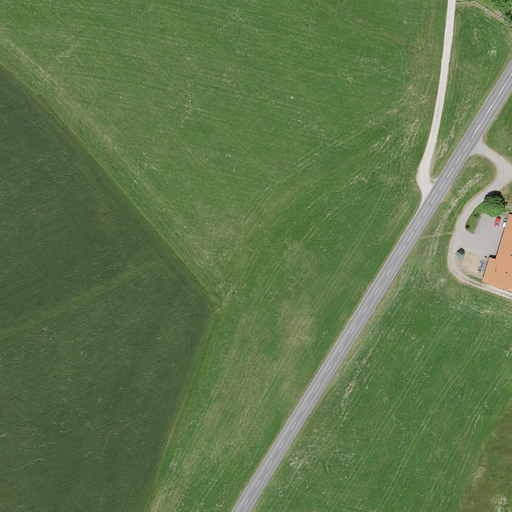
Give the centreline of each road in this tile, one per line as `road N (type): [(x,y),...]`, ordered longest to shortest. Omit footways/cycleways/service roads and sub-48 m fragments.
road 1 (secondary): [(432,199),(240,511)]
road 2 (track): [(511,295),(473,283),(451,264),(465,215),(508,169),(469,140)]
road 3 (residential): [(432,199),(423,167),(452,0)]
road 4 (secondary): [(511,73),(432,199)]
